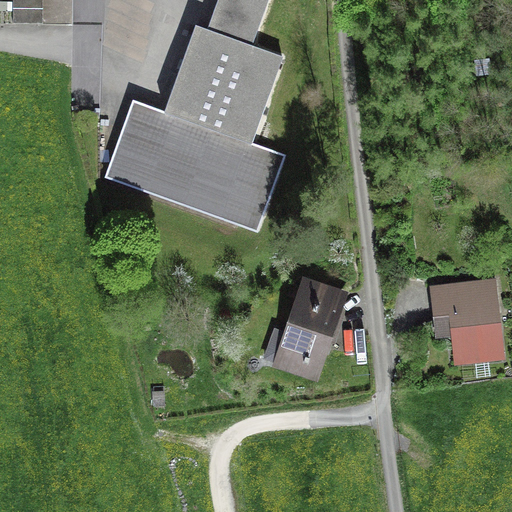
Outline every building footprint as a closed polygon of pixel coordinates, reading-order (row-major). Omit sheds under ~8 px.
[(13,0),(13,23),(43,23),(42,0),(13,0)] [(219,0),(208,30),(250,46),(266,0),(219,0)] [(281,57),(250,46),(208,30),(196,26),(165,112),(133,100),(106,177),(257,232),(285,155),(249,143),(281,57)] [(433,288),(437,318),(453,316),(458,361),(501,356),(493,282),(433,288)] [(265,357),(316,375),(342,296),(304,283),(287,332),(275,328),(265,357)]
